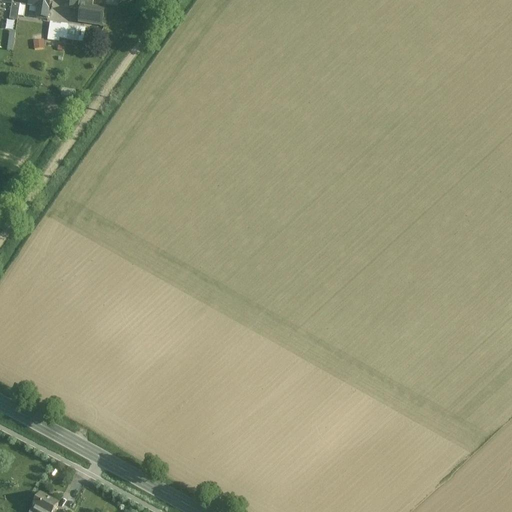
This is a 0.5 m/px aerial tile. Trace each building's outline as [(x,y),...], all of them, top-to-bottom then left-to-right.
[(29,0),(29,7),(37,9),(35,19),(47,21),(50,0),(29,0)] [(93,0),(70,0),(70,9),(81,11),(81,10),(92,12),(92,9),(93,0)] [(12,4),(12,5),(9,20),(17,21),(19,5),(12,4)] [(92,9),(92,12),(81,10),(81,11),(79,23),(102,26),(104,11),(92,9)] [(59,42),(59,38),(82,41),(84,27),(49,22),(47,40),(59,42)] [(9,31),(7,50),(13,51),(15,31),(9,31)] [(54,511),(58,506),(40,496),(31,511),(32,511),(54,511)]
